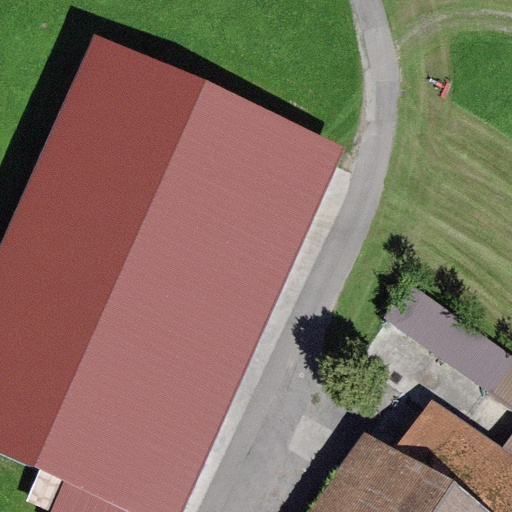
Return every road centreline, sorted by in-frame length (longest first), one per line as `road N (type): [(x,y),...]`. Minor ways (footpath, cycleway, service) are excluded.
road 1 (track): [(245,511),(368,234),(392,47),(365,0)]
road 2 (track): [(392,47),(460,33),(511,33)]
